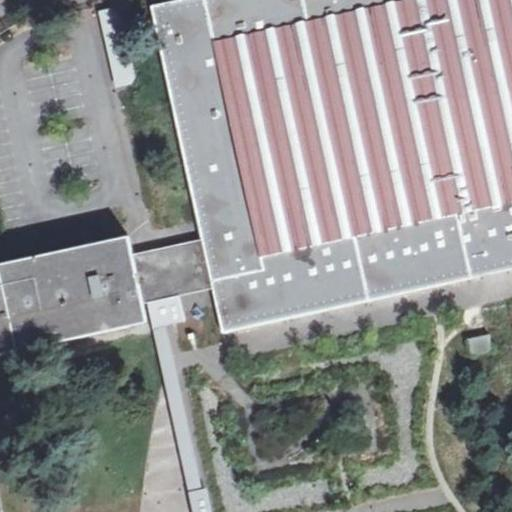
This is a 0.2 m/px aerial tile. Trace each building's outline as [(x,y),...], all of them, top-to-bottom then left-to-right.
[(203,240),(206,257),(213,288),(223,333),(511,270),(511,0),(181,0),(153,6),(203,240)] [(98,13),(119,90),(139,84),(118,8),(98,13)] [(0,354),(148,322),(144,305),(135,262),(135,261),(134,256),(134,255),(130,236),(0,264),(0,354)] [(213,288),(206,257),(203,240),(134,255),(134,256),(135,261),(135,262),(144,305),(160,301),(213,288)] [(490,336),(469,341),(473,358),(494,353),(490,336)]
